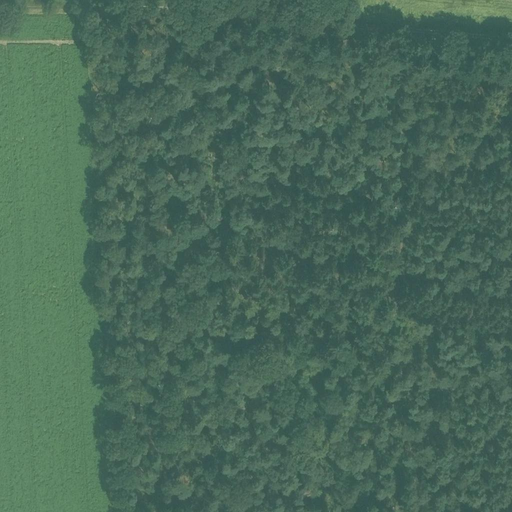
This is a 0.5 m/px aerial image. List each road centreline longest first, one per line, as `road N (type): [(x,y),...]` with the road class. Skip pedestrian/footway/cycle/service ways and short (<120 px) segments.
road 1 (track): [(378,511),(402,150),(389,25)]
road 2 (track): [(389,25),(169,8),(0,6)]
road 3 (track): [(511,37),(389,25)]
